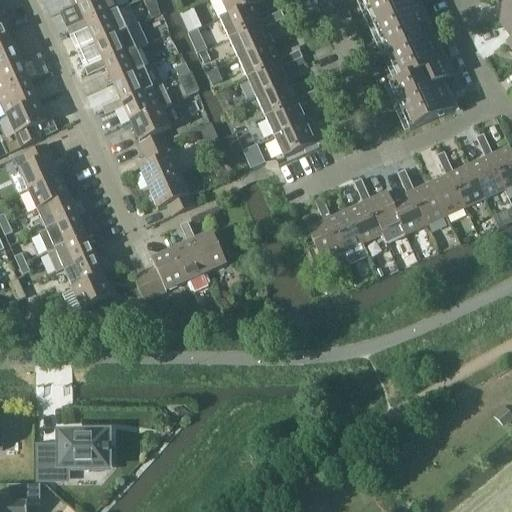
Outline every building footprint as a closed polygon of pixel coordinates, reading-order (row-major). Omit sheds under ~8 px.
[(113,0),(89,0),(78,5),(85,22),(87,25),(118,11),(113,0)] [(146,0),(143,1),(151,20),(160,16),(155,0),(146,0)] [(255,4),(255,6),(264,2),(263,0),(222,0),(230,16),(255,4)] [(414,129),(443,116),(454,111),(441,83),(451,79),(414,0),(366,0),(404,81),(394,85),(414,129)] [(511,0),(504,0),(501,24),(511,21),(511,0)] [(255,4),(230,16),(221,20),(230,40),(264,24),(262,21),(255,6),(255,4)] [(96,45),(127,31),(118,11),(87,25),(85,22),(76,26),(79,33),(89,29),(96,45)] [(271,17),(275,25),(285,20),(282,12),(271,17)] [(239,60),(273,44),(266,29),(275,25),(271,17),(262,21),(264,24),(230,40),(239,60)] [(511,50),(511,21),(501,24),(511,38),(511,41),(508,45),(511,50)] [(0,49),(12,44),(4,24),(0,25),(0,49)] [(79,33),(76,26),(67,30),(70,37),(79,33)] [(127,31),(96,45),(103,61),(104,64),(136,50),(148,45),(139,26),(127,31)] [(12,44),(0,49),(0,72),(21,63),(12,44)] [(281,64),(280,60),(273,44),(239,60),(248,79),(281,64)] [(113,84),(145,70),(136,50),(104,64),(103,61),(94,65),(97,73),(106,69),(113,84)] [(289,56),(293,64),(304,59),(300,51),(289,56)] [(257,99),(291,83),(284,68),(293,64),(289,56),(280,60),(281,64),(248,79),(257,99)] [(0,96),(30,83),(21,63),(0,72),(0,96)] [(97,73),(94,65),(85,69),(88,77),(97,73)] [(145,70),(113,84),(121,100),(122,104),(163,85),(154,65),(145,70)] [(0,101),(7,117),(39,103),(30,83),(0,96),(0,101)] [(300,103),(298,100),(291,83),(257,99),(266,119),(300,103)] [(171,104),(163,85),(122,104),(121,100),(112,104),(115,112),(124,108),(131,124),(163,109),(162,108),(171,104)] [(308,95),(311,103),(321,98),(318,91),(308,95)] [(300,103),(266,119),(275,138),(309,123),(302,107),(311,103),(308,95),(298,100),(300,103)] [(39,103),(7,117),(21,149),(43,139),(38,128),(48,123),(39,103)] [(115,112),(112,104),(102,109),(106,116),(115,112)] [(145,154),(166,144),(162,134),(172,130),(163,109),(131,124),(145,154)] [(309,123),(275,138),(284,159),(318,144),(319,147),(329,142),(326,134),(316,139),(309,123)] [(481,149),(489,145),(484,136),(477,139),(481,149)] [(149,190),(181,176),(166,144),(145,154),(150,166),(140,170),(149,190)] [(490,157),(505,191),(511,187),(511,152),(510,148),(494,156),(489,145),(481,149),(486,159),(490,157)] [(15,161),(20,171),(29,192),(61,178),(46,146),(15,161)] [(442,167),(449,163),(445,154),(438,157),(442,167)] [(490,157),(486,159),(470,166),(486,200),(505,191),(490,157)] [(486,200),(470,166),(454,174),(449,163),(442,167),(447,177),(450,175),(466,209),(486,200)] [(195,208),(194,206),(190,197),(197,193),(199,188),(192,173),(192,172),(181,177),(181,176),(149,190),(159,211),(168,207),(173,218),(195,208)] [(403,184),(410,181),(406,172),(398,175),(403,184)] [(431,184),(446,218),(466,209),(450,175),(447,177),(431,184)] [(38,212),(69,197),(61,178),(29,192),(38,212)] [(359,194),(367,191),(362,181),(355,184),(359,194)] [(446,218),(431,184),(415,192),(410,181),(403,184),(408,195),(411,193),(427,227),(446,218)] [(367,191),(359,194),(364,204),(367,202),(383,236),(387,245),(406,236),(391,203),(392,202),(388,193),(371,201),(367,191)] [(411,193),(408,195),(392,202),(391,203),(406,236),(427,227),(411,193)] [(69,197),(38,212),(47,232),(78,218),(69,197)] [(320,212),(327,209),(323,199),(315,202),(320,212)] [(367,202),(364,204),(348,211),(363,245),(383,236),(367,202)] [(511,208),(494,217),(500,229),(511,223),(511,208)] [(327,209),(320,212),(325,222),(328,220),(344,254),(349,266),(369,257),(363,245),(348,211),(332,219),(327,209)] [(6,218),(0,220),(0,222),(2,228),(9,225),(6,218)] [(47,232),(40,235),(48,254),(87,237),(78,218),(47,232)] [(328,220),(325,222),(308,230),(315,245),(305,249),(313,268),(344,254),(328,220)] [(188,223),(181,227),(185,236),(192,232),(188,223)] [(7,239),(14,236),(9,225),(2,228),(7,239)] [(211,288),(206,275),(207,274),(193,243),(196,241),(192,232),(185,236),(189,245),(173,252),(188,283),(189,283),(194,296),(211,288)] [(193,243),(207,274),(227,266),(213,234),(196,241),(193,243)] [(87,237),(48,254),(57,274),(64,270),(96,256),(87,237)] [(188,283),(173,252),(152,261),(157,271),(146,276),(156,297),(188,283)] [(73,291),(105,276),(96,256),(64,270),(73,291)] [(23,257),(17,260),(20,267),(26,264),(23,257)] [(25,278),(31,275),(26,264),(20,267),(25,278)] [(105,276),(73,291),(62,296),(71,316),(97,304),(99,308),(111,307),(114,297),(105,276)] [(135,281),(145,303),(156,297),(146,276),(135,281)] [(14,293),(22,289),(18,280),(10,284),(14,293)] [(22,289),(14,293),(19,302),(26,299),(22,289)] [(511,421),(511,416),(504,407),(494,416),(505,428),(511,421)] [(60,435),(60,467),(62,467),(62,469),(108,469),(108,435),(89,435),(89,433),(79,433),(79,435),(60,435)] [(62,483),(62,469),(62,467),(60,467),(38,467),(38,483),(62,483)] [(0,511),(27,511),(28,506),(40,506),(40,486),(8,486),(8,498),(0,498),(0,511)]
